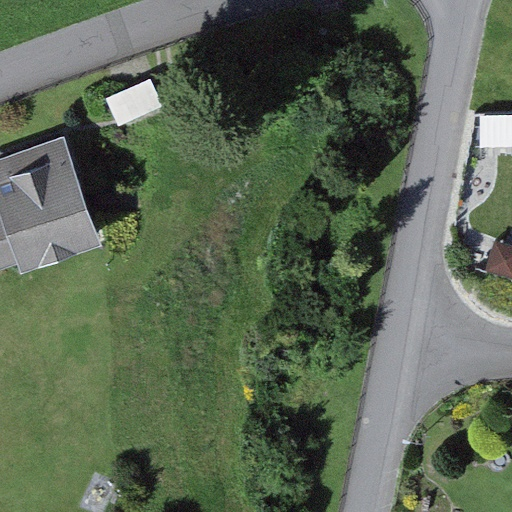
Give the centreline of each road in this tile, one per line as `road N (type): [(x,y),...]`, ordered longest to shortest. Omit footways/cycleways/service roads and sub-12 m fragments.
road 1 (residential): [(458,0),(400,370)]
road 2 (residential): [(0,88),(284,0)]
road 3 (residential): [(400,370),(368,511)]
